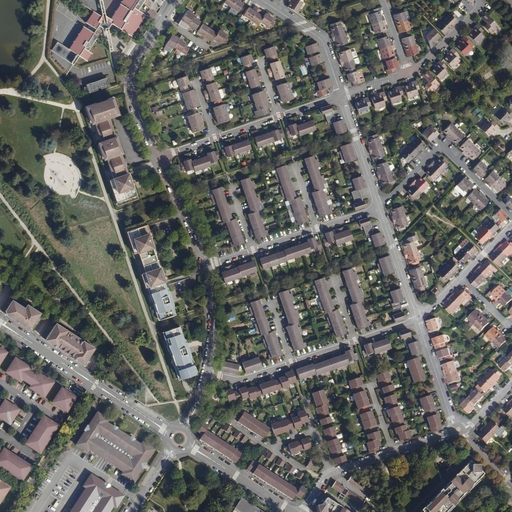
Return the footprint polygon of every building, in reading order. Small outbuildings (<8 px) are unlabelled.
[(112,25),(110,21),(104,17),(101,0),(83,0),(80,5),(93,13),(85,24),(89,27),(93,29),(91,33),(87,30),(83,28),(68,50),(71,52),(69,54),(73,56),(75,54),(76,55),(79,57),(87,63),(92,55),(89,53),(99,38),(97,37),(94,35),(96,31),(99,33),(101,35),(104,30),(105,31),(105,33),(108,32),(108,31),(112,25)] [(123,0),(110,21),(112,25),(132,38),(146,17),(139,12),(146,0),(123,0)] [(234,0),(230,7),(238,12),(243,4),(238,1),(239,0),(234,0)] [(302,2),(298,0),(289,0),(291,1),(289,3),(287,7),(296,13),(302,2)] [(472,0),(461,0),(460,2),(466,7),(463,10),(467,13),(473,6),(473,1),(472,1),(472,0)] [(250,20),(257,9),(254,7),(252,10),(248,8),(243,16),(250,20)] [(368,15),(371,24),(384,20),(383,17),(381,17),(378,12),(377,8),(368,11),(369,15),(368,15)] [(261,11),(257,9),(250,20),(257,25),(259,22),(262,17),(258,14),(261,11)] [(184,29),(192,17),(194,15),(186,10),(179,20),(182,22),(179,26),(184,29)] [(393,15),(396,24),(407,21),(403,12),(393,15)] [(262,17),(259,22),(269,29),(273,22),(270,20),(272,18),(265,13),(262,17)] [(443,20),(450,28),(457,22),(449,14),(443,20)] [(490,23),(488,25),(485,28),(491,34),(499,27),(486,14),(482,18),(486,23),(489,22),(490,23)] [(199,22),(192,17),(184,29),(188,31),(190,27),(194,30),(199,22)] [(384,20),(371,24),(375,34),(385,30),(383,24),(385,24),(384,20)] [(444,35),(450,28),(443,20),(436,27),(444,35)] [(331,38),(344,34),(340,24),(339,21),(329,25),(330,27),(332,34),(330,35),(331,38)] [(407,21),(396,24),(399,33),(410,30),(407,21)] [(202,40),(209,29),(202,24),(194,35),(202,40)] [(484,31),(477,24),(471,30),(473,31),(468,36),(477,44),(484,37),(481,34),(484,31)] [(207,38),(211,41),(216,33),(209,29),(202,40),(205,42),(207,38)] [(216,33),(211,41),(214,43),(216,41),(220,43),(221,42),(223,43),(226,42),(227,40),(227,37),(225,36),(226,34),(219,29),(216,33)] [(440,36),(433,29),(427,34),(430,37),(427,40),(433,45),(436,43),(435,42),(440,36)] [(171,49),(173,47),(179,38),(175,36),(175,37),(171,34),(165,45),(171,49)] [(347,43),(344,34),(331,38),(333,42),(335,41),(336,47),(347,43)] [(179,38),(173,47),(175,49),(180,52),(184,54),(188,48),(184,46),(185,43),(181,41),(184,37),(180,35),(179,38)] [(377,40),(380,49),(392,45),(391,41),(389,42),(387,36),(377,40)] [(402,39),(405,48),(415,44),(412,36),(402,39)] [(471,43),(465,37),(459,42),(460,43),(456,48),(464,56),(472,49),(469,45),(471,43)] [(317,47),(316,42),(304,46),(307,55),(319,50),(318,47),(317,47)] [(415,44),(405,48),(408,57),(418,53),(415,44)] [(56,53),(71,63),(76,55),(75,54),(73,56),(69,54),(71,52),(68,50),(61,45),(56,53)] [(171,49),(165,45),(162,49),(169,53),(171,49)] [(392,45),(380,49),(383,59),(394,56),(392,50),(394,49),(392,45)] [(277,57),(273,46),(263,49),(266,57),(269,56),(270,60),(277,57)] [(459,55),(452,48),(447,54),(448,55),(444,60),(452,68),(460,61),(457,58),(459,55)] [(339,59),(340,63),(352,59),(352,58),(350,53),(349,49),(339,53),(340,59),(339,59)] [(321,58),(319,53),(308,57),(310,66),(323,61),(322,57),(321,58)] [(252,62),(250,54),(239,57),(243,69),(251,66),(250,63),(252,62)] [(76,55),(71,63),(70,65),(73,67),(79,57),(76,55)] [(396,63),(394,58),(384,61),(387,70),(384,71),(386,74),(395,71),(394,68),(397,67),(396,63)] [(352,59),(340,63),(341,67),(343,66),(345,72),(355,68),(354,64),(352,60),(352,59)] [(266,69),(268,73),(281,69),(278,60),(269,63),(270,68),(266,69)] [(447,67),(440,61),(434,66),(436,68),(431,72),(439,81),(447,73),(444,70),(447,67)] [(213,79),(209,68),(199,72),(202,80),(205,79),(206,82),(213,79)] [(244,72),(247,80),(260,76),(259,72),(255,73),(254,69),(244,72)] [(281,69),(268,73),(269,77),(273,75),(274,80),(284,77),(281,69)] [(353,85),(362,82),(361,78),(363,78),(360,70),(355,71),(346,75),(348,79),(349,83),(352,82),(353,85)] [(426,85),(426,86),(429,89),(431,91),(432,92),(440,84),(427,71),(422,76),(426,80),(429,80),(430,81),(429,82),(426,85)] [(98,85),(98,86),(99,87),(100,87),(101,89),(109,86),(106,76),(97,79),(99,84),(98,84),(98,85)] [(188,84),(186,76),(176,80),(179,91),(186,88),(185,85),(188,84)] [(260,76),(247,80),(250,88),(259,85),(257,80),(262,79),(260,76)] [(330,82),(329,78),(316,82),(319,90),(330,86),(329,82),(330,82)] [(98,88),(98,86),(97,86),(96,85),(94,80),(85,83),(89,93),(98,90),(97,89),(98,88)] [(419,89),(416,81),(409,83),(409,85),(404,87),(407,98),(418,94),(416,90),(419,89)] [(202,91),(204,95),(217,90),(214,82),(205,85),(206,89),(202,91)] [(277,95),(290,90),(287,82),(276,86),(277,90),(276,90),(277,95)] [(403,95),(400,86),(393,89),(393,90),(387,92),(391,103),(401,100),(400,96),(403,95)] [(180,93),(183,102),(196,97),(195,94),(194,94),(192,89),(180,93)] [(217,90),(204,95),(205,98),(209,97),(210,102),(220,98),(217,90)] [(251,94),(254,103),(266,99),(264,94),(263,95),(262,90),(251,94)] [(292,98),(290,90),(277,95),(279,98),(280,98),(281,102),(292,98)] [(387,101),(384,92),(377,94),(377,96),(371,98),(375,109),(385,105),(384,102),(387,101)] [(114,175),(125,172),(124,168),(125,168),(123,164),(126,163),(123,156),(121,156),(120,153),(119,153),(118,150),(119,150),(114,135),(113,131),(111,128),(112,128),(110,120),(109,121),(108,117),(109,117),(107,113),(113,112),(116,111),(111,96),(108,97),(86,105),(91,119),(94,118),(102,139),(98,141),(103,155),(106,154),(114,175)] [(196,97),(183,102),(186,110),(198,106),(196,101),(197,101),(196,97)] [(371,106),(368,97),(360,100),(361,101),(355,103),(358,114),(369,111),(368,107),(371,106)] [(266,99),(254,103),(256,111),(254,112),(256,118),(266,114),(265,111),(266,111),(265,108),(268,107),(266,102),(267,102),(266,99)] [(213,116),(226,112),(224,106),(223,104),(212,108),(213,112),(212,112),(213,116)] [(107,178),(110,177),(114,175),(106,154),(103,155),(98,141),(102,139),(94,118),(91,119),(86,105),(84,105),(107,178)] [(325,117),(333,114),(329,105),(320,108),(322,114),(324,113),(325,117)] [(505,111),(502,108),(494,116),(503,124),(507,120),(508,121),(511,117),(511,113),(507,109),(505,111)] [(189,124),(201,120),(200,116),(199,117),(198,112),(186,116),(189,124)] [(228,120),(226,112),(213,116),(215,120),(216,120),(217,124),(228,120)] [(332,123),(334,129),(344,126),(342,119),(335,122),(334,118),(326,121),(327,124),(332,123)] [(303,120),(307,133),(315,130),(312,120),(308,121),(307,119),(303,120)] [(203,124),(201,120),(189,124),(192,133),(203,129),(202,125),(203,124)] [(299,136),(307,133),(303,120),(300,121),(300,124),(295,125),(298,133),(299,136)] [(499,127),(491,120),(488,123),(486,121),(479,128),(487,136),(492,131),(493,133),(499,127)] [(291,135),(298,133),(295,125),(295,123),(288,125),(288,126),(285,128),(287,136),(291,134),(291,135)] [(448,139),(457,130),(451,123),(443,131),(447,135),(445,136),(448,139)] [(344,126),(334,129),(336,134),(346,131),(344,126)] [(439,134),(433,127),(430,130),(429,128),(422,134),(429,142),(433,138),(435,136),(436,137),(439,134)] [(270,131),(270,132),(273,141),(280,138),(284,137),(281,129),(278,130),(277,129),(270,131)] [(463,136),(457,130),(448,139),(451,142),(452,140),(456,143),(463,136)] [(273,141),(270,132),(262,135),(266,146),(270,145),(269,142),(273,141)] [(367,147),(369,151),(381,147),(378,136),(377,137),(376,134),(368,137),(369,139),(367,140),(369,146),(367,147)] [(266,146),(262,135),(254,137),(257,147),(261,145),(262,148),(266,146)] [(410,144),(420,153),(422,151),(421,149),(425,145),(417,137),(410,144)] [(465,155),(474,146),(467,139),(460,148),(463,151),(462,152),(465,155)] [(247,140),(239,142),(243,154),(247,153),(247,150),(250,149),(247,140)] [(243,154),(239,142),(231,145),(234,155),(238,153),(239,156),(243,154)] [(341,155),(353,151),(350,143),(340,146),(341,151),(339,151),(341,155)] [(417,156),(420,153),(410,144),(403,151),(411,159),(415,155),(417,156)] [(227,157),(234,155),(231,145),(224,147),(224,148),(221,150),(223,157),(227,156),(227,157)] [(480,152),(474,146),(465,155),(467,158),(469,156),(472,160),(480,152)] [(381,147),(369,151),(370,154),(372,153),(374,159),(384,156),(381,147)] [(206,153),(207,156),(209,163),(217,160),(216,160),(220,159),(217,151),(214,152),(213,151),(206,153)] [(356,159),(353,151),(341,155),(342,160),(344,159),(345,163),(356,159)] [(209,163),(207,156),(202,157),(202,155),(198,156),(203,169),(210,166),(209,163)] [(307,167),(318,163),(317,159),(314,160),(313,155),(304,158),(307,167)] [(195,160),(191,161),(193,169),(194,172),(203,169),(198,156),(194,157),(195,160)] [(434,161),(431,164),(440,173),(447,166),(440,158),(435,163),(434,161)] [(193,169),(191,161),(190,159),(183,161),(183,162),(180,163),(182,171),(186,170),(186,171),(193,169)] [(486,167),(480,161),(473,169),(476,172),(479,174),(478,176),(481,178),(488,172),(485,169),(486,167)] [(377,176),(390,172),(386,162),(376,165),(378,171),(376,172),(377,176)] [(307,167),(309,175),(319,172),(317,168),(320,167),(318,163),(307,167)] [(440,173),(431,164),(428,167),(430,168),(425,172),(433,180),(440,173)] [(274,173),(276,177),(288,173),(285,165),(275,168),(277,172),(274,173)] [(126,171),(125,172),(114,175),(110,177),(118,200),(134,195),(131,185),(133,184),(135,183),(134,180),(132,181),(130,181),(126,171)] [(487,184),(490,187),(499,178),(492,171),(490,173),(489,172),(486,175),(487,176),(485,179),(489,183),(487,184)] [(319,172),(309,175),(312,183),(324,179),(323,175),(320,176),(319,172)] [(393,181),(390,172),(377,176),(378,179),(381,179),(382,184),(386,183),(393,181)] [(288,173),(276,177),(277,182),(280,181),(281,185),(291,181),(288,173)] [(353,185),(363,182),(361,176),(351,179),(353,185)] [(118,200),(110,177),(107,178),(116,203),(135,197),(134,195),(118,200)] [(240,180),(243,188),(255,184),(253,180),(251,181),(249,177),(240,180)] [(415,180),(412,183),(421,192),(428,185),(421,177),(416,182),(415,180)] [(467,181),(464,177),(457,185),(463,191),(464,190),(467,192),(474,185),(471,183),(470,184),(467,181)] [(499,178),(490,187),(493,190),(494,188),(498,192),(506,184),(499,178)] [(325,183),(324,179),(312,183),(315,191),(322,189),(324,188),(323,184),(325,183)] [(282,189),(280,189),(281,193),(293,189),(291,181),(281,185),(282,189)] [(352,196),(360,193),(359,190),(365,188),(363,182),(353,185),(355,191),(351,192),(352,196)] [(413,200),(421,192),(412,183),(410,185),(411,187),(407,191),(410,194),(408,196),(413,200)] [(246,197),(255,194),(254,189),(256,189),(255,184),(243,188),(246,197)] [(211,195),(212,199),(224,195),(221,187),(212,190),(213,194),(211,195)] [(296,198),(293,189),(281,193),(283,198),(285,197),(287,201),(289,200),(296,198)] [(311,193),(314,201),(327,196),(325,192),(323,193),(322,189),(315,191),(311,193)] [(467,197),(474,204),(483,194),(480,192),(479,193),(475,189),(467,197)] [(248,205),(260,201),(259,197),(256,198),(255,194),(246,197),(248,205)] [(485,197),(483,194),(474,204),(480,210),(488,203),(484,199),(485,197)] [(216,202),(217,206),(226,203),(224,195),(212,199),(213,203),(216,202)] [(327,196),(314,201),(317,209),(327,205),(326,201),(328,201),(327,196)] [(288,205),(289,209),(302,205),(300,197),(296,198),(289,200),(290,204),(288,205)] [(361,197),(353,200),(355,204),(352,204),(355,210),(364,207),(361,197)] [(251,213),(258,211),(260,210),(259,206),(261,205),(260,201),(248,205),(251,213)] [(226,203),(217,206),(219,210),(216,211),(217,215),(229,211),(226,203)] [(302,205),(289,209),(291,213),(293,212),(294,216),(305,213),(302,205)] [(329,209),(327,205),(317,209),(320,217),(332,213),(331,208),(329,209)] [(392,220),(405,216),(401,206),(391,210),(393,216),(391,216),(392,220)] [(507,216),(500,210),(495,215),(499,219),(496,221),(502,227),(504,224),(502,222),(507,216)] [(225,222),(232,219),(229,211),(217,215),(219,220),(222,219),(223,223),(225,222)] [(247,214),(250,222),(263,218),(262,214),(259,215),(258,211),(251,213),(247,214)] [(308,221),(305,213),(294,216),(295,220),(293,221),(295,225),(308,221)] [(405,216),(392,220),(394,224),(396,223),(397,229),(408,225),(405,216)] [(363,230),(371,227),(367,217),(357,221),(360,227),(362,226),(363,230)] [(232,219),(225,222),(227,226),(224,226),(226,231),(239,226),(236,218),(232,219)] [(264,222),(263,218),(250,222),(253,230),(263,227),(262,223),(264,222)] [(123,225),(143,285),(146,284),(141,270),(145,269),(138,249),(134,250),(126,226),(143,221),(142,219),(123,225)] [(484,227),(493,236),(495,233),(494,231),(498,228),(490,220),(484,227)] [(146,284),(147,284),(162,279),(167,277),(165,274),(163,274),(161,275),(158,265),(156,258),(153,259),(150,253),(154,252),(151,245),(148,234),(150,234),(152,233),(150,229),(148,230),(147,231),(143,221),(126,226),(134,250),(138,249),(145,269),(141,270),(146,284)] [(230,234),(231,237),(241,234),(239,226),(226,231),(227,235),(230,234)] [(265,231),(263,227),(253,230),(256,238),(268,234),(267,230),(265,231)] [(340,228),(345,242),(353,240),(349,229),(345,231),(343,227),(340,228)] [(481,244),(485,241),(489,237),(490,238),(493,236),(484,227),(477,233),(474,230),(471,233),(481,244)] [(337,245),(345,242),(340,228),(336,230),(337,233),(333,235),(335,241),(337,245)] [(328,243),(335,241),(333,235),(332,231),(325,233),(326,238),(323,239),(325,247),(329,246),(328,243)] [(371,236),(372,241),(382,238),(380,233),(373,235),(372,231),(365,233),(366,237),(371,236)] [(241,234),(231,237),(232,242),(230,242),(231,247),(244,242),(241,234)] [(405,240),(406,244),(414,241),(417,240),(415,235),(414,234),(411,235),(412,236),(408,238),(405,240)] [(307,239),(308,242),(310,249),(317,247),(318,250),(322,249),(319,241),(316,242),(314,237),(307,239)] [(384,244),(382,238),(372,241),(374,247),(384,244)] [(311,252),(310,249),(308,242),(303,243),(302,241),(299,242),(303,255),(311,252)] [(403,251),(404,255),(417,251),(414,241),(406,244),(403,245),(405,250),(403,251)] [(502,244),(499,247),(508,256),(511,251),(511,244),(511,245),(510,243),(507,241),(503,245),(502,244)] [(303,255),(299,242),(295,243),(296,246),(291,247),(295,258),(303,255)] [(469,242),(462,248),(471,258),(474,255),(472,253),(476,249),(469,242)] [(454,253),(456,255),(462,248),(459,245),(454,251),(454,253)] [(286,247),(283,248),(287,260),(295,258),(291,247),(287,249),(286,247)] [(501,263),(508,256),(499,247),(496,250),(497,251),(493,255),(501,263)] [(280,252),(275,254),(279,264),(287,261),(287,260),(283,248),(279,249),(280,252)] [(469,261),(471,258),(462,248),(456,255),(453,257),(459,263),(461,261),(463,263),(467,259),(469,261)] [(417,251),(404,255),(405,259),(408,258),(409,264),(411,263),(412,265),(417,263),(416,261),(418,261),(420,260),(417,251)] [(279,264),(275,254),(271,255),(270,252),(267,253),(271,266),(279,264)] [(271,266),(267,253),(263,255),(264,257),(259,259),(263,269),(271,266)] [(376,264),(378,268),(391,264),(388,255),(378,259),(379,263),(376,264)] [(244,261),(249,274),(257,271),(253,261),(249,262),(248,259),(244,261)] [(451,260),(444,267),(453,276),(456,274),(454,272),(459,267),(457,265),(455,263),(456,262),(453,259),(451,260)] [(237,267),(240,277),(249,274),(244,261),(240,262),(241,265),(237,266),(237,267)] [(488,265),(486,262),(483,266),(482,267),(481,266),(478,269),(487,278),(494,270),(496,272),(498,270),(490,263),(488,265)] [(391,264),(378,268),(379,273),(382,272),(383,276),(394,272),(391,264)] [(241,277),(240,277),(237,267),(233,269),(231,265),(228,266),(233,280),(241,277)] [(224,283),(233,280),(228,266),(224,267),(226,271),(221,273),(224,283)] [(412,280),(423,276),(420,267),(409,270),(412,280)] [(450,279),(453,276),(444,267),(437,274),(445,282),(449,277),(450,279)] [(345,279),(357,275),(355,271),(353,272),(352,268),(342,271),(345,279)] [(487,278),(478,269),(475,272),(476,273),(472,277),(473,278),(480,285),(487,278)] [(357,275),(345,279),(348,288),(357,284),(356,280),(358,280),(357,275)] [(415,288),(423,286),(426,285),(423,276),(412,280),(415,288)] [(313,286),(314,290),(326,286),(323,278),(314,281),(315,285),(313,286)] [(473,278),(470,281),(477,288),(480,285),(473,278)] [(162,279),(147,284),(150,291),(149,291),(151,298),(152,297),(154,303),(153,304),(155,311),(156,311),(159,317),(174,312),(171,305),(170,300),(167,301),(166,300),(168,299),(165,293),(164,293),(164,291),(166,290),(165,285),(162,279)] [(146,284),(143,285),(154,318),(159,317),(156,311),(155,311),(153,304),(154,303),(152,297),(151,298),(149,291),(150,291),(147,284),(146,284)] [(350,296),(362,292),(361,288),(358,288),(357,284),(348,288),(350,296)] [(318,293),(319,297),(329,294),(326,286),(314,290),(316,294),(318,293)] [(498,287),(492,293),(494,296),(495,297),(494,298),(497,301),(506,292),(500,286),(499,286),(498,287)] [(390,292),(392,298),(401,294),(399,288),(390,292)] [(278,293),(281,301),(293,297),(291,293),(289,294),(287,290),(278,293)] [(451,296),(460,305),(467,298),(459,290),(455,295),(454,294),(451,296)] [(353,304),(360,302),(363,301),(361,297),(364,296),(362,292),(350,296),(353,304)] [(511,299),(511,297),(506,292),(497,301),(500,304),(501,303),(505,306),(511,299)] [(318,302),(320,306),(331,302),(329,294),(319,297),(321,301),(318,302)] [(391,304),(392,307),(399,305),(398,302),(403,300),(401,294),(392,298),(393,303),(391,304)] [(460,305),(451,296),(448,299),(449,301),(445,305),(448,308),(446,309),(450,313),(452,312),(453,312),(460,305)] [(284,309),(293,306),(291,302),(294,301),(293,297),(281,301),(284,309)] [(250,312),(262,308),(259,299),(250,303),(251,307),(249,307),(250,312)] [(6,312),(5,314),(15,320),(16,319),(18,321),(18,322),(27,328),(28,326),(29,327),(39,313),(28,306),(27,308),(24,306),(23,308),(11,300),(4,311),(6,312)] [(325,314),(327,313),(334,310),(331,302),(320,306),(321,310),(323,310),(325,314)] [(361,306),(360,302),(353,304),(350,305),(353,313),(365,309),(363,305),(361,306)] [(284,309),(286,318),(298,314),(297,309),(294,310),(293,306),(284,309)] [(265,316),(262,308),(250,312),(251,316),(254,315),(255,319),(265,316)] [(326,317),(328,322),(340,318),(337,309),(334,310),(327,313),(329,317),(326,317)] [(355,321),(366,318),(364,314),(366,313),(365,309),(353,313),(355,321)] [(395,323),(405,320),(401,309),(393,311),(395,316),(392,316),(395,323)] [(471,328),(474,324),(483,315),(481,313),(479,314),(476,310),(468,318),(471,321),(468,324),(471,328)] [(298,314),(286,318),(289,326),(296,323),(298,323),(297,319),(300,318),(298,314)] [(486,318),(483,315),(474,324),(481,331),(489,323),(485,319),(486,318)] [(265,316),(255,319),(257,323),(254,324),(256,328),(268,324),(265,316)] [(340,318),(328,322),(329,326),(331,325),(332,329),(343,325),(340,318)] [(366,318),(355,321),(358,329),(370,325),(369,321),(367,322),(366,318)] [(440,329),(436,318),(427,321),(430,333),(440,329)] [(286,327),(288,335),(301,331),(300,327),(297,328),(296,323),(289,326),(286,327)] [(53,324),(44,339),(52,344),(52,343),(56,345),(55,346),(59,348),(59,347),(68,353),(68,354),(71,356),(72,355),(76,358),(75,359),(83,364),(92,349),(90,348),(92,346),(56,324),(55,326),(53,324)] [(174,362),(178,375),(193,371),(189,357),(187,352),(184,353),(184,351),(182,345),(181,345),(181,343),(184,342),(182,337),(177,324),(162,329),(167,342),(166,342),(168,349),(169,349),(171,355),(170,355),(173,362),(174,362)] [(270,332),(268,324),(256,328),(257,332),(259,331),(261,335),(263,334),(270,332)] [(346,333),(343,325),(332,329),(334,333),(332,334),(333,338),(346,333)] [(492,342),(501,333),(498,330),(497,331),(493,327),(485,335),(492,342)] [(174,377),(178,375),(174,362),(173,362),(170,355),(171,355),(169,349),(168,349),(166,342),(167,342),(162,329),(158,330),(174,377)] [(403,339),(404,342),(411,340),(408,329),(398,333),(400,340),(403,339)] [(274,331),(270,332),(263,334),(264,339),(262,339),(264,343),(276,339),(274,331)] [(291,343),(301,339),(300,336),(302,335),(301,331),(288,335),(291,343)] [(504,336),(501,333),(492,342),(499,348),(507,340),(503,337),(504,336)] [(432,339),(436,349),(446,346),(445,342),(446,342),(444,335),(432,339)] [(279,347),(276,339),(264,343),(265,348),(267,347),(268,351),(279,347)] [(303,344),(301,339),(291,343),(294,351),(306,347),(305,343),(303,344)] [(379,342),(383,355),(388,353),(387,351),(391,350),(387,339),(379,342)] [(409,350),(420,347),(418,341),(413,343),(411,340),(404,342),(405,345),(407,345),(409,350)] [(371,344),(374,353),(374,355),(379,354),(379,356),(383,355),(379,342),(371,344)] [(374,353),(371,344),(370,343),(363,346),(365,351),(361,352),(364,360),(367,358),(366,356),(374,353)] [(447,348),(446,346),(436,349),(439,359),(451,355),(448,348),(447,348)] [(279,347),(268,351),(270,355),(268,355),(269,359),(282,355),(279,347)] [(410,360),(418,357),(417,355),(422,353),(420,347),(409,350),(411,356),(409,357),(410,360)] [(345,355),(348,362),(355,359),(356,362),(360,361),(357,353),(353,355),(352,350),(344,352),(345,355)] [(349,365),(348,362),(345,355),(337,358),(341,370),(346,369),(345,366),(349,365)] [(249,358),(253,370),(262,367),(258,358),(254,359),(253,357),(249,358)] [(408,368),(420,364),(418,357),(410,360),(406,361),(408,368)] [(511,364),(511,361),(507,357),(499,365),(505,372),(511,364)] [(245,373),(253,370),(249,358),(245,360),(246,362),(242,364),(245,373)] [(337,372),(341,370),(337,358),(329,360),(332,371),(336,369),(337,372)] [(17,359),(16,359),(7,373),(8,373),(9,373),(18,379),(18,380),(20,381),(22,378),(25,380),(31,372),(27,370),(29,367),(27,366),(17,360),(17,359)] [(219,370),(228,372),(231,360),(227,359),(226,363),(221,362),(219,370)] [(231,360),(228,372),(237,374),(238,366),(234,365),(235,361),(231,360)] [(332,371),(329,360),(321,363),(325,376),(329,375),(328,372),(332,371)] [(445,375),(457,371),(453,361),(443,365),(445,370),(443,371),(445,375)] [(313,366),(316,375),(316,376),(320,375),(321,377),(325,376),(321,363),(313,366)] [(312,376),(316,375),(313,366),(312,364),(304,367),(308,380),(312,379),(312,376)] [(408,368),(411,376),(423,372),(420,364),(408,368)] [(304,382),(308,380),(304,367),(296,370),(299,381),(303,379),(304,382)] [(492,370),(485,377),(494,385),(497,382),(496,381),(500,377),(499,377),(493,371),(492,370)] [(284,373),(285,376),(288,385),(296,382),(292,371),(284,373)] [(382,384),(392,381),(388,371),(376,375),(379,382),(381,381),(382,384)] [(460,380),(457,371),(445,375),(446,379),(448,378),(450,384),(460,380)] [(29,383),(34,375),(31,372),(25,380),(29,383)] [(425,379),(423,372),(411,376),(413,383),(425,379)] [(42,375),(40,374),(38,377),(34,375),(29,383),(33,385),(31,388),(33,389),(42,395),(42,396),(44,397),(53,382),(51,381),(51,382),(41,376),(42,375)] [(288,385),(285,376),(279,378),(279,380),(276,381),(279,390),(289,386),(288,385)] [(351,391),(361,388),(360,385),(362,384),(360,377),(348,381),(351,391)] [(494,385),(485,377),(478,384),(485,392),(490,387),(491,388),(494,385)] [(273,380),(266,383),(269,393),(279,390),(276,381),(273,382),(273,380)] [(392,381),(382,384),(383,387),(382,388),(384,393),(395,390),(392,381)] [(256,388),(259,397),(269,393),(266,383),(259,385),(259,387),(256,388)] [(450,386),(452,392),(458,390),(456,384),(450,386)] [(76,385),(73,391),(79,395),(83,389),(76,385)] [(75,394),(66,387),(64,390),(62,389),(53,403),(55,404),(55,403),(65,409),(64,410),(66,411),(75,397),(74,396),(75,394)] [(238,390),(236,391),(239,400),(249,397),(246,389),(245,387),(238,389),(238,390)] [(250,400),(259,397),(256,388),(253,389),(253,387),(246,389),(249,397),(250,400)] [(235,401),(239,400),(236,391),(232,392),(231,388),(224,390),(228,401),(234,399),(235,401)] [(361,388),(351,391),(355,402),(367,398),(364,390),(362,391),(361,388)] [(468,397),(475,404),(480,399),(484,396),(477,388),(468,397)] [(311,393),(314,401),(326,397),(323,389),(311,393)] [(388,406),(397,403),(394,394),(384,398),(386,403),(387,403),(388,406)] [(421,406),(422,406),(433,402),(430,395),(418,399),(421,406)] [(316,408),(326,405),(328,404),(326,397),(314,401),(316,408)] [(471,409),(475,404),(468,397),(460,405),(469,413),(472,410),(471,409)] [(369,404),(367,398),(355,402),(358,412),(368,409),(366,405),(369,404)] [(17,411),(3,402),(2,404),(3,404),(0,408),(0,419),(9,425),(10,424),(9,423),(16,413),(17,411)] [(425,414),(435,411),(434,408),(435,408),(433,402),(422,406),(425,414)] [(401,413),(397,403),(388,406),(389,409),(386,410),(389,417),(390,417),(401,413)] [(329,414),(326,405),(316,408),(315,408),(317,414),(318,414),(319,417),(329,414)] [(368,409),(358,412),(362,422),(374,418),(371,411),(369,412),(368,409)] [(237,422),(241,416),(232,410),(232,411),(229,416),(237,422)] [(296,413),(298,416),(300,424),(308,421),(304,410),(296,413)] [(428,423),(439,419),(437,414),(436,414),(435,411),(425,414),(428,423)] [(237,422),(243,426),(250,416),(244,412),(241,416),(237,422)] [(135,441),(133,442),(132,441),(132,439),(130,438),(118,430),(117,430),(115,430),(114,430),(114,428),(113,427),(107,423),(109,421),(97,413),(88,427),(84,433),(75,446),(87,454),(89,451),(97,456),(99,455),(99,456),(99,458),(114,467),(116,466),(117,467),(117,469),(123,473),(122,475),(133,483),(142,469),(146,463),(154,450),(143,443),(141,445),(135,441)] [(394,425),(404,422),(401,413),(390,417),(392,422),(393,422),(394,425)] [(329,414),(319,417),(320,420),(319,420),(321,426),(332,422),(329,414)] [(250,416),(243,426),(246,428),(250,430),(257,420),(250,416)] [(300,424),(298,416),(288,419),(291,428),(294,427),(294,429),(301,426),(300,424)] [(57,427),(43,417),(42,419),(43,420),(36,430),(35,429),(33,432),(34,433),(27,443),(27,442),(26,444),(40,453),(41,451),(47,441),(48,441),(50,438),(49,438),(55,428),(56,428),(57,427)] [(374,418),(362,422),(365,432),(374,429),(373,426),(376,425),(374,418)] [(288,429),(291,428),(288,419),(278,423),(281,433),(288,431),(288,429)] [(439,419),(428,423),(431,432),(441,429),(439,425),(441,425),(439,419)] [(257,420),(250,430),(256,435),(263,424),(257,420)] [(486,424),(483,427),(492,436),(499,429),(491,421),(487,425),(486,424)] [(281,433),(278,423),(278,422),(270,424),(274,435),(281,433)] [(404,422),(394,425),(395,428),(394,428),(396,434),(397,434),(407,430),(404,422)] [(202,435),(205,431),(208,426),(203,423),(197,432),(202,435)] [(269,428),(263,424),(256,435),(262,438),(263,439),(269,428)] [(326,438),(336,435),(333,427),(322,430),(324,436),(325,435),(326,438)] [(492,436),(483,427),(480,430),(481,431),(477,436),(485,443),(492,436)] [(375,432),(374,429),(365,432),(368,442),(378,439),(381,438),(378,431),(375,432)] [(408,430),(407,430),(397,434),(399,441),(411,437),(408,430)] [(199,440),(204,443),(210,434),(205,431),(202,435),(199,440)] [(210,434),(204,443),(209,446),(215,437),(210,434)] [(326,442),(328,447),(339,444),(336,435),(326,438),(327,441),(326,442)] [(214,449),(220,440),(215,437),(209,446),(214,449)] [(297,441),(301,450),(304,449),(304,451),(311,448),(307,438),(297,441)] [(378,439),(368,442),(366,443),(369,453),(379,450),(378,447),(380,446),(378,439)] [(220,440),(214,449),(219,453),(225,443),(220,440)] [(298,451),(301,450),(297,441),(288,444),(291,455),(298,452),(298,451)] [(230,447),(225,443),(219,453),(224,456),(230,447)] [(331,453),(332,456),(342,453),(339,444),(328,447),(330,453),(331,453)] [(224,456),(229,459),(235,450),(230,447),(224,456)] [(5,451),(3,450),(0,455),(0,467),(5,471),(9,474),(9,473),(19,480),(21,481),(29,467),(28,466),(27,467),(17,460),(18,460),(14,458),(4,452),(5,451)] [(241,454),(235,450),(229,459),(235,463),(241,454)] [(342,453),(332,456),(336,465),(346,461),(344,455),(343,456),(342,453)] [(253,474),(259,465),(252,461),(246,470),(253,474)] [(474,464),(470,461),(462,469),(463,470),(458,475),(457,474),(456,474),(454,476),(454,477),(456,478),(448,486),(443,491),(442,490),(441,489),(438,492),(439,493),(424,508),(423,507),(421,510),(421,511),(423,511),(422,511),(445,511),(447,510),(452,506),(452,505),(454,503),(455,503),(462,495),(465,492),(465,491),(468,489),(469,487),(472,484),(477,479),(483,474),(479,470),(479,465),(474,464)] [(253,474),(258,478),(264,468),(259,465),(253,474)] [(264,468),(258,478),(262,481),(268,471),(264,468)] [(268,484),(274,475),(268,471),(262,481),(268,484)] [(104,484),(91,475),(83,487),(86,489),(81,496),(82,497),(81,498),(80,499),(70,511),(109,511),(113,506),(116,508),(124,496),(110,488),(104,484)] [(268,484),(273,487),(279,478),(274,475),(268,484)] [(376,491),(351,476),(347,481),(372,497),(376,491)] [(454,477),(447,485),(448,486),(456,478),(454,477)] [(278,491),(284,481),(279,478),(273,487),(278,491)] [(0,503),(10,488),(0,481),(0,503)] [(289,484),(284,481),(278,491),(283,494),(289,484)] [(344,488),(335,482),(332,488),(341,494),(344,488)] [(287,497),(293,487),(289,484),(283,494),(287,497)] [(298,491),(295,496),(300,499),(307,490),(301,486),(298,491)] [(298,491),(293,487),(287,497),(293,500),(295,496),(298,491)] [(365,501),(349,491),(345,496),(361,506),(365,501)] [(453,507),(463,496),(462,495),(455,503),(454,503),(452,505),(452,506),(453,507)] [(255,508),(240,498),(231,511),(259,511),(260,511),(255,508)] [(316,506),(317,511),(343,511),(340,510),(341,508),(342,508),(339,506),(338,506),(326,498),(322,504),(316,506)]
